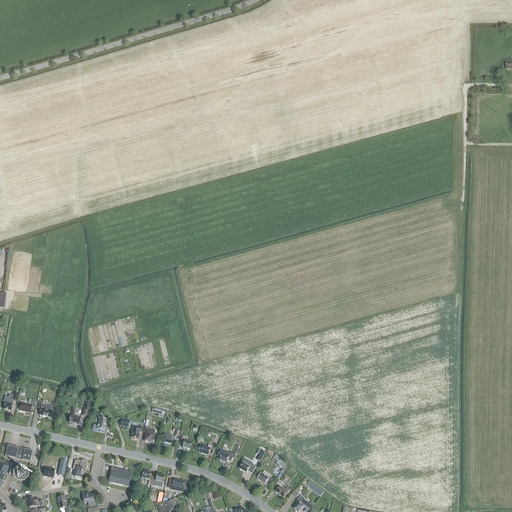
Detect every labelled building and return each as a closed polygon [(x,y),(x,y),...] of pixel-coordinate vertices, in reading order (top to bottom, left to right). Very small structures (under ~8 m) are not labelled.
[(142,345),(134,347),(140,371),(155,367),(152,358),(145,360),(143,353),(139,354),(138,350),(142,349),(142,345)] [(100,368),(103,377),(107,376),(108,381),(113,379),(112,375),(116,374),(115,371),(118,370),(117,366),(110,369),(109,366),(102,368),(100,368)] [(5,403),(3,410),(11,411),(12,405),(11,405),(12,401),(16,402),(18,394),(14,393),(13,396),(9,395),(8,398),(5,397),(3,403),(5,403)] [(31,400),(30,405),(28,405),(21,403),(19,411),(30,414),(31,408),(34,409),(36,401),(31,400)] [(53,411),(52,411),(52,405),(43,405),(43,404),(43,403),(39,402),(37,408),(41,409),(39,415),(51,418),(53,411)] [(79,426),(81,419),(74,417),(76,410),(72,409),(71,416),(70,416),(69,423),(70,424),(69,425),(72,425),(73,424),(79,426)] [(99,419),(98,426),(94,425),(93,426),(92,428),(93,429),(97,430),(99,430),(99,431),(102,432),(103,431),(104,431),(106,420),(102,419),(103,415),(98,414),(97,418),(99,419)] [(129,424),(129,421),(121,419),(120,425),(120,426),(124,427),(124,423),(129,424)] [(142,432),(143,427),(140,426),(140,428),(132,426),(131,434),(132,434),(131,438),(134,438),(134,439),(137,440),(137,439),(138,439),(139,432),(142,432)] [(155,431),(151,430),(145,428),(144,433),(147,433),(145,441),(152,443),(155,431)] [(173,444),(174,437),(171,437),(172,435),(164,433),(162,439),(164,440),(163,443),(171,445),(171,444),(173,444)] [(189,450),(191,443),(184,441),(185,437),(182,436),(180,444),(183,445),(182,448),(189,450)] [(208,456),(209,453),(212,454),(215,446),(212,445),(212,446),(208,445),(207,449),(204,447),(204,446),(201,445),(199,450),(202,451),(201,454),(208,456)] [(32,452),(7,446),(5,457),(30,463),(32,452)] [(236,455),(234,454),(231,453),(230,454),(221,449),(218,457),(221,458),(219,461),(226,464),(228,461),(231,462),(232,458),(234,459),(236,455)] [(261,451),(257,460),(260,462),(265,453),(261,451)] [(58,467),(60,456),(50,455),(48,465),(58,467)] [(81,458),(75,457),(74,456),(73,460),(74,460),(73,469),(76,470),(77,467),(79,468),(81,458)] [(88,460),(81,458),(79,468),(82,468),(81,470),(86,471),(88,459),(88,460)] [(67,461),(61,460),(58,475),(64,477),(67,461)] [(288,468),(278,460),(275,464),(278,466),(279,465),(283,469),(280,472),(283,474),(288,468)] [(0,483),(1,484),(9,467),(0,462),(0,483)] [(256,464),(255,466),(251,464),(249,467),(243,464),(240,470),(246,473),(248,471),(254,474),(259,465),(256,464)] [(27,479),(28,473),(24,469),(18,469),(17,469),(12,467),(9,474),(14,476),(13,478),(17,483),(23,483),(27,479)] [(42,477),(52,479),(54,470),(44,468),(42,477)] [(135,481),(130,480),(131,473),(120,470),(112,468),(109,483),(128,488),(128,487),(133,489),(135,481)] [(148,485),(151,486),(153,478),(150,477),(150,473),(143,472),(142,479),(149,480),(148,485)] [(269,486),(273,480),(270,478),(269,479),(261,474),(257,480),(265,485),(266,484),(269,486)] [(156,478),(153,478),(151,486),(161,488),(164,477),(157,475),(156,478)] [(182,488),(184,482),(173,479),(173,482),(169,482),(168,488),(175,490),(175,487),(178,487),(178,490),(181,491),(182,488)] [(287,493),(290,490),(284,486),(285,485),(279,481),(275,486),(279,488),(275,493),(283,499),(287,494),(287,493)] [(323,493),(310,482),(306,486),(320,497),(323,493)] [(214,500),(222,498),(222,496),(216,492),(212,493),(214,500)] [(88,511),(94,511),(98,511),(97,506),(96,506),(94,495),(90,496),(89,493),(82,494),(84,504),(88,503),(89,508),(88,509),(88,511)] [(65,508),(66,511),(70,511),(70,506),(67,507),(65,497),(57,498),(59,509),(65,508)] [(312,502),(309,505),(304,501),(305,500),(301,497),(297,502),(298,503),(293,509),(296,511),(298,511),(303,507),(302,507),(304,505),(310,510),(315,504),(312,502)] [(43,501),(38,502),(37,498),(34,499),(33,499),(27,500),(29,508),(40,506),(40,507),(44,506),(43,501)] [(169,511),(176,510),(173,500),(168,502),(167,501),(157,504),(159,511),(169,511)]
